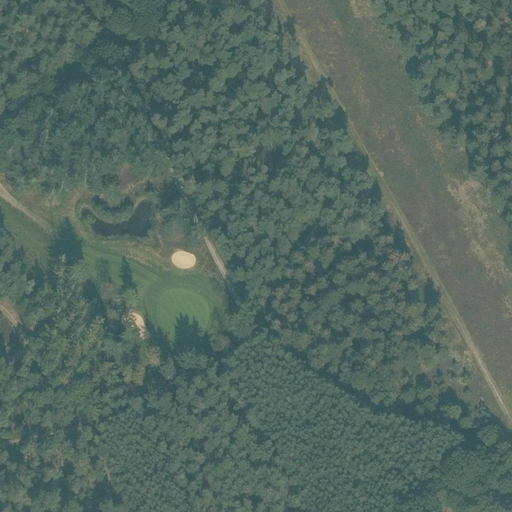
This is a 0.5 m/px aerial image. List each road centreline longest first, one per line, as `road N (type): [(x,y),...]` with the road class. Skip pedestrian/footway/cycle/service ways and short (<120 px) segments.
road 1 (track): [(0,135),(109,46),(67,0)]
road 2 (track): [(123,298),(77,341),(25,350),(0,366)]
